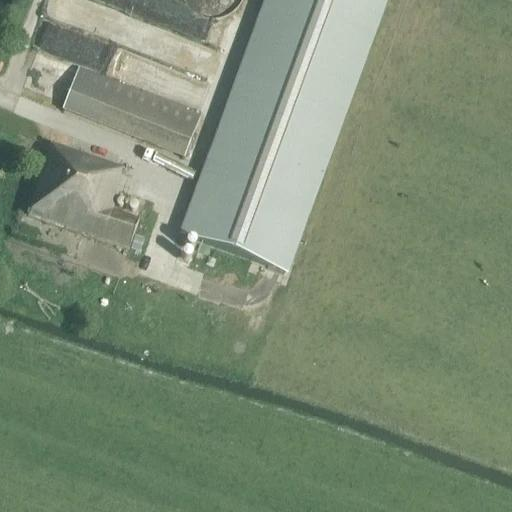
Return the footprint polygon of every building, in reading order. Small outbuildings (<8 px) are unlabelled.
[(384,0),(269,0),(182,238),(283,276),(384,0)] [(190,0),(191,1),(193,5),(196,9),(200,13),(204,16),(210,18),(214,18),(219,18),(224,17),(229,15),(234,11),(237,8),(240,3),(240,0),(190,0)] [(106,25),(173,44),(179,19),(115,1),(113,10),(110,9),(106,25)] [(64,114),(184,162),(200,120),(81,72),(64,114)] [(31,217),(129,251),(140,222),(112,212),(124,172),(52,149),(31,217)]
